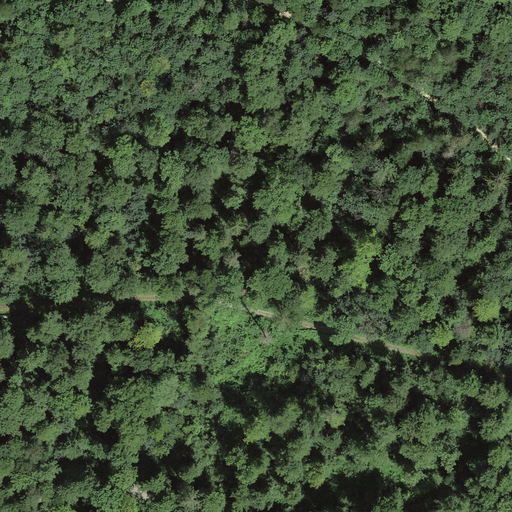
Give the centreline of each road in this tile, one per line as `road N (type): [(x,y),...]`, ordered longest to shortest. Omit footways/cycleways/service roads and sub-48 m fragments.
road 1 (track): [(0,308),(161,294),(241,306),(511,376)]
road 2 (track): [(511,157),(397,75),(251,0)]
road 3 (track): [(0,510),(100,483),(167,511)]
